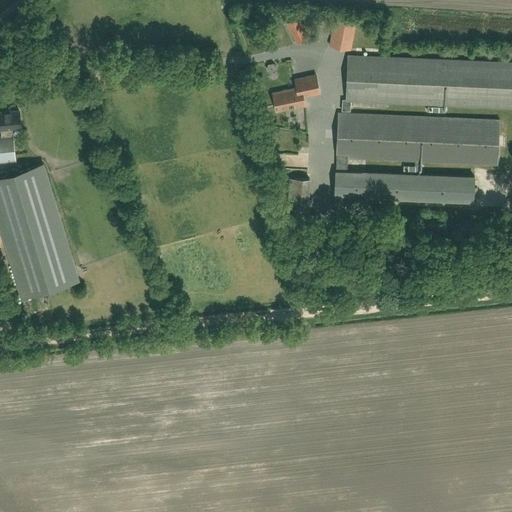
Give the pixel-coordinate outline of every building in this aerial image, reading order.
[(287,22),(297,43),(309,37),(299,17),(287,22)] [(350,48),(356,21),(335,17),(330,44),(350,48)] [(302,86),(304,96),(320,92),(317,74),(305,77),(307,85),(302,86)] [(306,105),(304,96),(302,86),(273,92),(277,111),(306,105)] [(19,110),(0,111),(0,129),(1,129),(2,136),(0,135),(0,162),(16,161),(14,135),(13,135),(13,128),(21,127),(19,110)] [(337,157),(336,170),(335,194),(474,200),(475,176),(347,170),(348,157),(498,163),(500,118),(339,111),(337,157)] [(1,176),(0,176),(0,224),(22,296),(78,279),(43,164),(1,176)]
